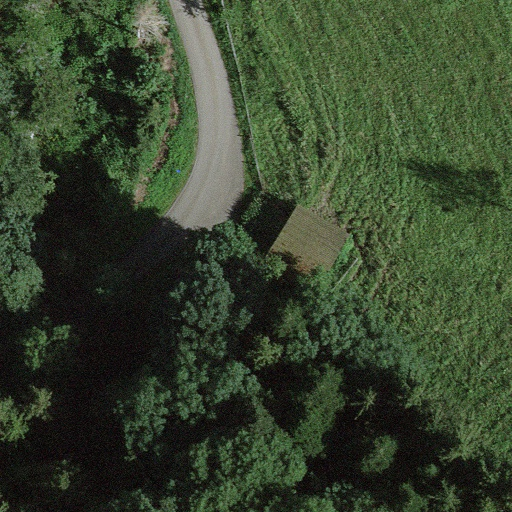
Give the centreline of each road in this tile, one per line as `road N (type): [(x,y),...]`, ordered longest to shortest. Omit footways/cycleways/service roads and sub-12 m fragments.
road 1 (track): [(0,343),(61,309),(150,239),(204,181),(214,132)]
road 2 (track): [(214,132),(186,0)]
